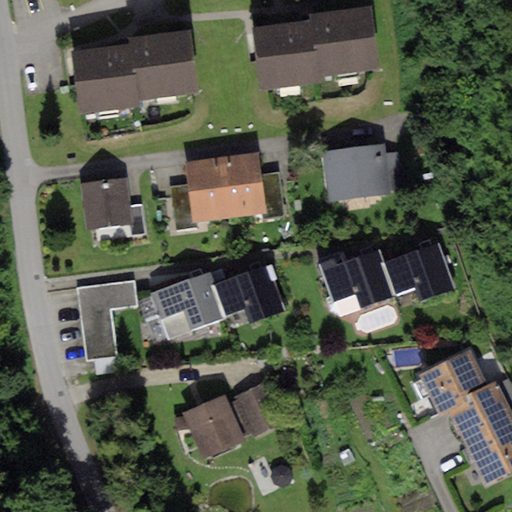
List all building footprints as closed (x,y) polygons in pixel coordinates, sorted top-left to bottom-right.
[(309,19),(252,28),(261,89),(320,80),(319,74),(378,65),(369,4),(308,13),(309,19)] [(129,44),(70,51),(78,113),(139,106),(138,98),(195,90),(187,30),(128,38),(129,44)] [(384,145),(323,151),(329,200),(389,193),(385,153),(384,145)] [(401,152),(385,153),(389,193),(405,191),(401,152)] [(256,154),(222,159),(230,219),(263,215),(258,175),(256,154)] [(230,219),(222,159),(184,163),(187,185),(192,224),(230,219)] [(279,172),(258,175),(263,215),(264,220),(284,218),(279,172)] [(126,180),(80,185),(85,229),(130,224),(129,206),(126,180)] [(192,224),(187,185),(170,187),(175,231),(192,229),(192,224)] [(142,205),(129,206),(130,224),(131,235),(145,234),(142,205)] [(439,244),(383,264),(393,293),(414,286),(420,303),(455,291),(439,244)] [(341,257),(318,265),(331,304),(354,296),(359,310),(394,298),(393,293),(383,264),(378,250),(343,262),(341,257)] [(266,268),(212,288),(223,319),(244,312),(248,324),(282,312),(266,268)] [(207,275),(151,296),(167,340),(223,319),(212,288),(207,275)] [(134,281),(76,288),(84,359),(115,355),(109,309),(137,306),(134,281)] [(471,350),(420,375),(439,413),(447,409),(490,388),(471,350)] [(490,388),(447,409),(466,446),(511,423),(511,388),(508,380),(490,388)] [(265,383),(234,397),(252,434),(282,420),(265,383)] [(225,396),(184,414),(203,458),(244,441),(225,396)] [(511,476),(511,423),(466,446),(487,489),(511,476)] [(280,465),(273,468),(269,474),(274,485),(282,487),(289,483),(292,476),(288,468),(280,465)]
